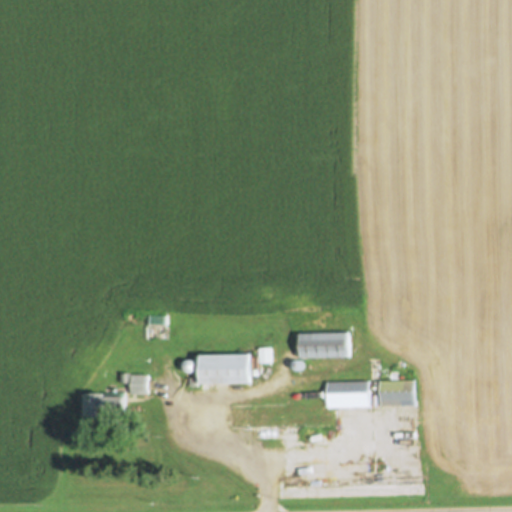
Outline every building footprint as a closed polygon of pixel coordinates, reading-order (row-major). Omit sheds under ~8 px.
[(149,314),(149,325),(166,325),(166,314),(149,314)] [(299,333),(300,359),(350,357),(349,332),(299,333)] [(258,349),(258,364),(272,363),(271,348),(258,349)] [(199,355),(200,384),(248,383),(247,354),(199,355)] [(193,364),(192,362),(191,361),(189,361),(187,361),(185,362),(184,363),(183,365),(183,367),(183,368),(184,370),(185,372),(187,372),(189,372),(191,372),(192,371),(194,369),(194,367),(194,366),(193,364)] [(301,363),(300,362),(298,362),(297,362),(296,362),(295,363),(294,365),(294,366),(294,367),(294,368),(295,369),(297,370),(298,370),(299,370),(300,369),(301,368),(302,367),(302,366),(302,364),(301,363)] [(120,374),(120,382),(130,382),(130,374),(120,374)] [(131,375),(131,394),(149,394),(149,375),(131,375)] [(186,407),(329,403),(328,382),(368,381),(368,407),(341,407),(341,426),(280,427),(280,440),(260,440),(260,428),(187,430),(186,407)] [(380,381),(380,406),(414,406),(414,381),(380,381)] [(86,394),(86,417),(129,416),(129,397),(108,397),(108,394),(86,394)] [(313,432),(312,431),(310,430),(308,430),(307,431),(305,432),(304,433),(304,435),(304,437),(305,438),(306,440),(307,441),(309,441),(311,441),(313,440),(314,438),(315,437),(315,435),(314,433),(313,432)] [(280,468),(279,467),(277,467),(276,467),(275,468),(273,469),(273,470),(273,472),(273,473),(274,474),(275,475),(276,476),(278,476),(279,475),(280,475),(281,474),(281,472),(282,471),(281,469),(280,468)] [(22,477),(22,487),(11,487),(11,478),(22,477)]
